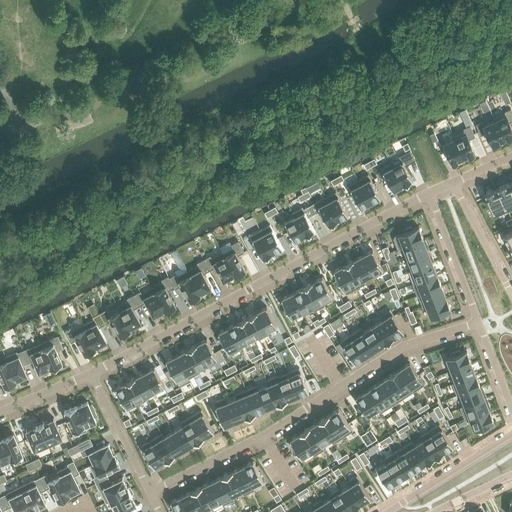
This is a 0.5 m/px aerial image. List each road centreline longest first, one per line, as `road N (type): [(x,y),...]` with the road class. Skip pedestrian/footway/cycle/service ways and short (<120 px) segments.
road 1 (track): [(0,211),(363,50)]
road 2 (residential): [(428,194),(88,375)]
road 3 (residential): [(148,492),(263,438),(403,346),(478,322)]
road 4 (residential): [(287,0),(200,73),(131,79),(87,109),(26,123),(0,159)]
road 5 (residential): [(390,511),(511,437)]
road 6 (residential): [(428,194),(478,322)]
road 7 (residential): [(88,375),(148,492)]
road 8 (residential): [(454,182),(511,290)]
